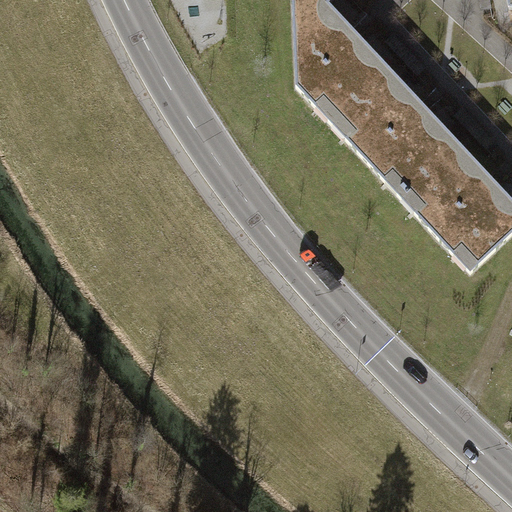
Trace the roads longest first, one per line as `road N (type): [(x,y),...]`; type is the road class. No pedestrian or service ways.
road 1 (primary): [(511,479),(280,241)]
road 2 (primary): [(124,0),(196,129),(280,241)]
road 3 (track): [(456,427),(511,304)]
